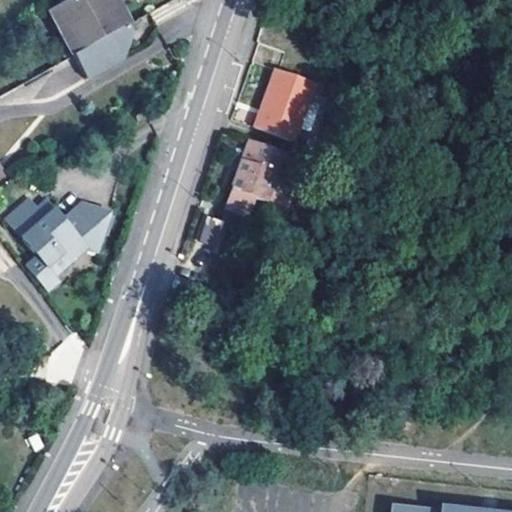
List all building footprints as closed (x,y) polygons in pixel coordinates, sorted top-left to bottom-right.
[(136,33),(123,9),(117,13),(109,0),(74,0),(49,15),(89,83),(124,63),(136,33)] [(122,0),(109,0),(117,13),(123,9),(127,7),(122,0)] [(34,104),(64,87),(54,69),(23,86),(34,104)] [(273,69),(253,127),(294,141),(314,83),(273,69)] [(293,156),(248,141),(225,207),(247,215),(253,196),(264,199),(264,197),(284,204),(292,181),(282,178),(287,175),(293,156)] [(35,256),(24,267),(22,268),(45,294),(57,281),(53,276),(84,248),(93,252),(106,213),(79,203),(73,217),(68,212),(59,219),(43,201),(34,208),(26,199),(2,220),(35,256)] [(219,246),(222,219),(205,217),(202,244),(219,246)] [(236,313),(218,294),(216,297),(219,299),(217,302),(214,305),(213,307),(212,310),(211,313),(210,315),(210,319),(211,321),(214,318),(223,327),(236,313)]
